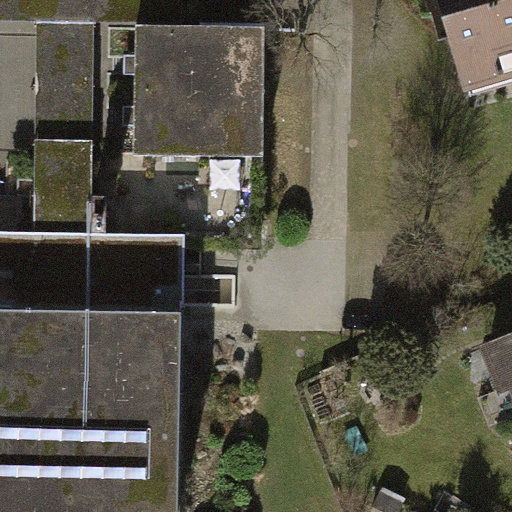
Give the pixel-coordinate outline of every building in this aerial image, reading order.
[(511,0),(431,0),(458,91),(511,74),(511,0)] [(128,27),(126,91),(255,93),(255,28),(128,27)] [(255,93),(126,91),(125,155),(254,157),(255,93)] [(261,169),(213,167),(212,190),(260,192),(261,169)] [(0,511),(169,511),(176,235),(0,231),(0,511)] [(511,333),(476,347),(493,392),(505,387),(511,404),(511,333)]
